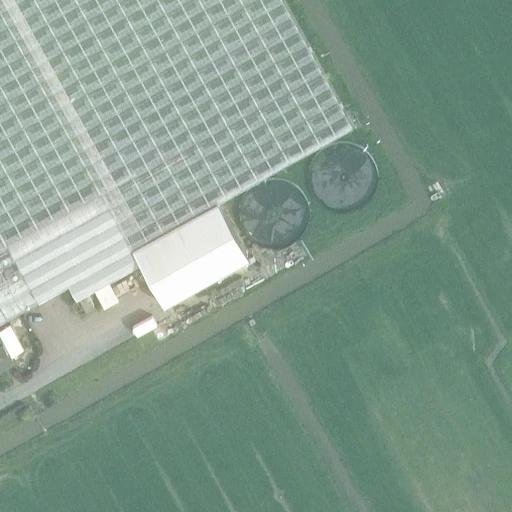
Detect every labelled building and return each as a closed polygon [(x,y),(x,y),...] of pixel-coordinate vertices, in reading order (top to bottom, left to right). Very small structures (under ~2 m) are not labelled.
[(0,0),(0,322),(67,285),(75,299),(79,297),(88,292),(141,263),(164,305),(249,257),(218,201),(354,126),(284,0),(0,0)] [(372,157),(368,152),(363,148),(358,145),(352,143),(347,142),(341,142),(335,143),(329,145),(324,147),(319,151),(315,155),(312,160),(309,166),(308,171),(307,177),(308,183),(309,189),(312,194),(315,199),(319,204),(324,207),(330,210),(335,212),(341,212),(347,212),(353,211),(359,209),(364,205),(368,201),(372,197),(375,191),(377,186),(378,180),(378,174),(377,168),(375,162),(372,157)] [(303,193),(299,189),(294,185),(289,182),(284,180),(278,179),(272,178),(266,179),(261,181),(256,184),(251,187),(247,191),(244,196),(241,202),(240,207),(239,213),(240,219),(241,225),(244,230),(247,235),(251,239),(256,243),(261,245),(267,247),(273,248),(279,248),(285,246),(290,244),(295,241),(300,237),(303,232),(306,227),(308,221),(309,215),(309,210),(308,204),(306,198),(303,193)] [(95,306),(88,292),(79,297),(86,311),(95,306)] [(0,362),(12,356),(11,354),(22,348),(10,323),(0,329),(0,362)]
